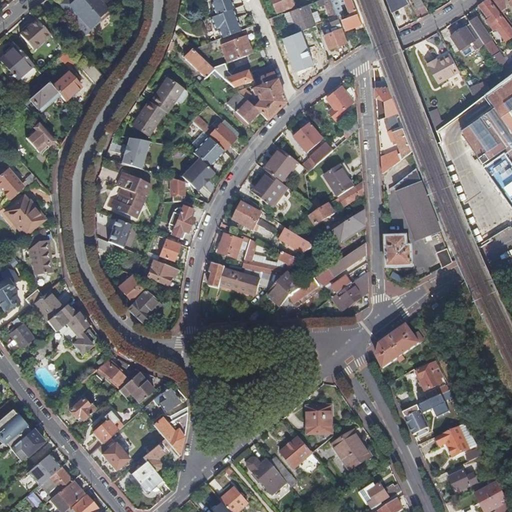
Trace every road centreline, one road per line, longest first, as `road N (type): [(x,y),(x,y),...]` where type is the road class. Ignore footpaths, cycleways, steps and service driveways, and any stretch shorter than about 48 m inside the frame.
road 1 (residential): [(160,0),(154,38),(77,172),(81,254),(100,302),(136,343),(187,341)]
road 2 (residential): [(357,60),(295,106),(220,207),(193,278),(187,341)]
road 3 (residential): [(378,323),(366,81),(357,60)]
road 4 (residential): [(126,511),(0,354)]
road 5 (residential): [(194,482),(344,350)]
road 6 (residential): [(430,511),(344,350)]
road 7 (residential): [(344,350),(318,337),(187,341)]
road 8 (residential): [(378,323),(511,242)]
road 9 (residential): [(187,341),(197,381),(194,482)]
road 10 (residential): [(473,0),(357,60)]
